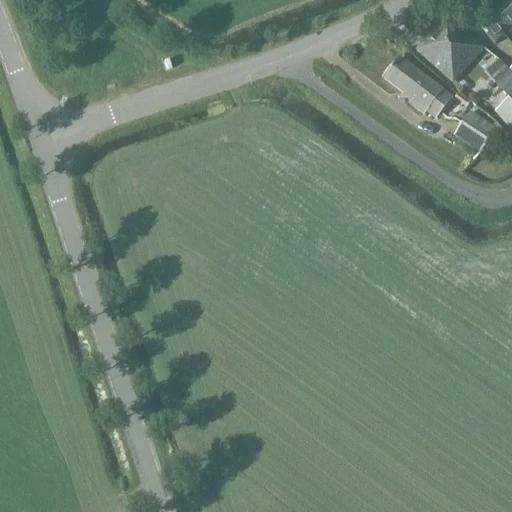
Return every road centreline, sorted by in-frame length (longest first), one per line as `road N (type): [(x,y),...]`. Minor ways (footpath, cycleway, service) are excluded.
road 1 (unclassified): [(37,141),(421,0)]
road 2 (tertiary): [(168,511),(37,141)]
road 3 (unknown): [(277,52),(465,204),(511,210)]
